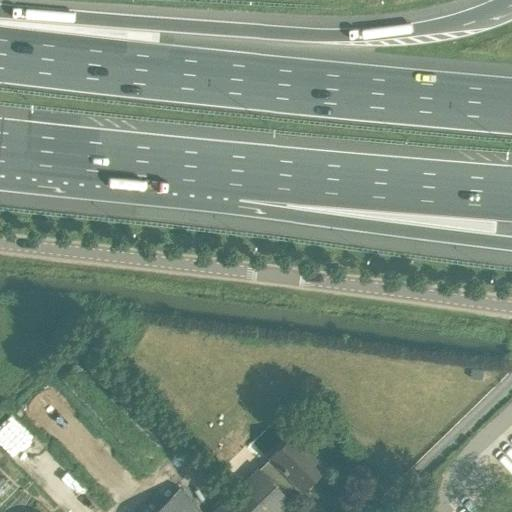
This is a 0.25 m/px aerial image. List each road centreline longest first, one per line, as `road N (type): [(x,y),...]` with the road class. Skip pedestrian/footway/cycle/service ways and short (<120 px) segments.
road 1 (motorway): [(511,4),(464,24),(349,35),(0,26)]
road 2 (unclassified): [(511,307),(0,244)]
road 3 (motorway): [(511,105),(0,53)]
road 4 (motorway): [(234,171),(511,243)]
road 5 (motorway): [(234,171),(511,192)]
road 6 (motorway): [(0,146),(234,171)]
road 7 (track): [(511,366),(365,511)]
road 8 (track): [(511,417),(450,474),(437,511)]
